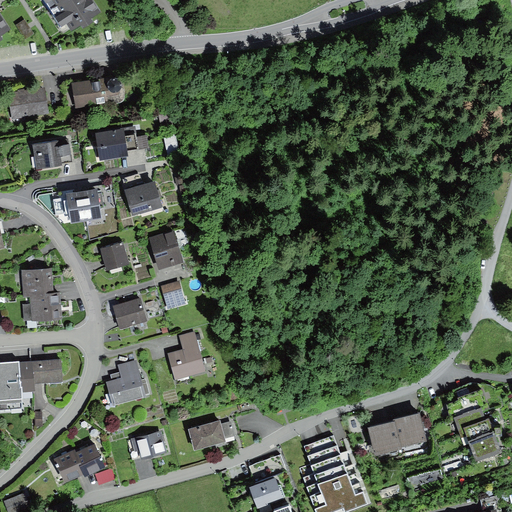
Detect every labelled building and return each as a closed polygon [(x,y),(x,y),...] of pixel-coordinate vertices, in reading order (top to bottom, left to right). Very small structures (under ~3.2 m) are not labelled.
[(92,0),(41,0),(61,30),(67,26),(73,36),(81,31),(83,35),(93,28),(92,24),(103,17),(92,0)] [(0,17),(0,46),(3,45),(0,41),(11,34),(0,17)] [(25,22),(17,26),(25,40),(33,36),(25,22)] [(112,72),(71,78),(75,107),(109,102),(107,93),(119,92),(123,82),(122,78),(120,75),(116,73),(112,72)] [(17,91),(9,92),(12,117),(49,112),(45,87),(24,90),(24,87),(17,88),(17,91)] [(159,113),(162,128),(173,126),(170,111),(159,113)] [(180,124),(177,135),(185,137),(187,125),(180,124)] [(124,126),(96,130),(101,158),(128,154),(127,148),(138,146),(136,130),(125,132),(124,126)] [(174,133),(164,135),(168,155),(179,152),(174,133)] [(60,137),(32,141),(36,168),(63,164),(62,154),(72,152),(70,140),(60,141),(60,137)] [(155,177),(124,186),(132,214),(163,205),(155,177)] [(97,184),(83,186),(88,217),(102,215),(97,184)] [(83,186),(66,189),(67,199),(54,201),(56,214),(70,212),(71,220),(88,217),(83,186)] [(178,231),(152,237),(160,267),(185,261),(178,231)] [(123,240),(101,246),(107,268),(129,261),(123,240)] [(53,266),(22,268),(24,295),(30,295),(55,293),(53,266)] [(180,280),(161,285),(168,308),(186,303),(180,280)] [(55,293),(30,295),(30,302),(22,303),(24,321),(62,318),(60,292),(55,293)] [(141,296),(113,304),(120,326),(147,318),(141,296)] [(183,348),(168,352),(175,379),(206,370),(195,330),(179,334),(183,348)] [(112,378),(107,379),(113,404),(146,395),(136,358),(118,363),(120,370),(111,373),(112,378)] [(61,359),(33,361),(35,382),(63,380),(61,359)] [(33,361),(0,363),(0,400),(23,399),(23,392),(35,391),(35,382),(33,361)] [(484,393),(452,404),(472,461),(504,450),(484,393)] [(396,417),(403,442),(428,436),(420,407),(395,413),(396,417)] [(43,425),(43,410),(35,411),(35,425),(43,425)] [(396,417),(368,423),(375,451),(403,444),(403,442),(396,417)] [(224,420),(192,428),(197,450),(229,442),(224,420)] [(162,431),(134,438),(139,460),(167,453),(162,431)] [(334,435),(305,445),(312,464),(301,468),(317,511),(332,511),(344,508),(345,511),(368,503),(348,450),(341,453),(334,435)] [(108,463),(99,437),(75,447),(85,472),(108,463)] [(85,472),(75,447),(54,455),(64,480),(85,472)] [(111,465),(95,473),(101,484),(117,476),(111,465)] [(278,479),(252,489),(258,507),(284,497),(278,479)] [(25,492),(5,500),(9,511),(13,511),(30,506),(25,492)] [(293,511),(290,503),(275,508),(276,511),(273,511),(293,511)]
